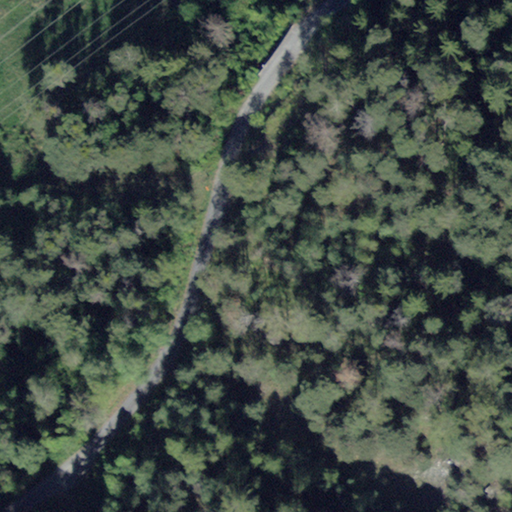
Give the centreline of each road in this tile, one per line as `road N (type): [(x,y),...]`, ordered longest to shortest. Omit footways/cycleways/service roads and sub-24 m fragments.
road 1 (unclassified): [(11,511),(90,452),(169,350),(240,126),(275,67),(343,0)]
road 2 (track): [(0,291),(197,266)]
